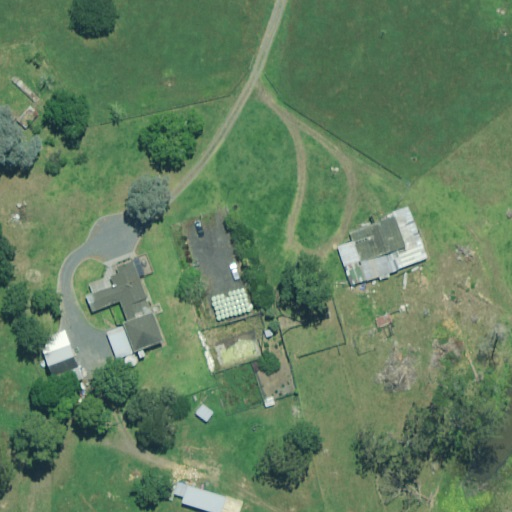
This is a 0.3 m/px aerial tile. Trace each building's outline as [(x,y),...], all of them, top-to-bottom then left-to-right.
[(351,287),(430,262),(417,223),(416,224),(412,211),(410,212),(409,210),(394,215),(395,219),(353,232),(356,242),(339,248),(351,287)] [(150,309),(147,300),(140,277),(153,273),(147,254),(115,264),(118,273),(109,276),(112,285),(87,294),(93,314),(120,305),(127,325),(110,330),(120,359),(129,356),(128,357),(128,358),(127,359),(127,360),(127,361),(128,362),(128,363),(129,364),(129,365),(130,365),(131,366),(132,366),(133,366),(134,366),(135,366),(136,366),(137,365),(138,364),(139,363),(139,362),(140,361),(148,358),(146,351),(164,345),(155,317),(163,314),(160,305),(150,309)] [(49,366),(75,357),(66,332),(40,342),(49,366)] [(75,357),(49,366),(58,390),(84,380),(75,357)] [(214,413),(203,406),(197,415),(208,423),(214,413)] [(218,445),(204,446),(205,457),(219,456),(218,445)] [(208,511),(222,511),(227,498),(178,483),(175,495),(185,498),(183,504),(208,511)] [(227,498),(222,511),(240,511),(244,503),(227,498)]
